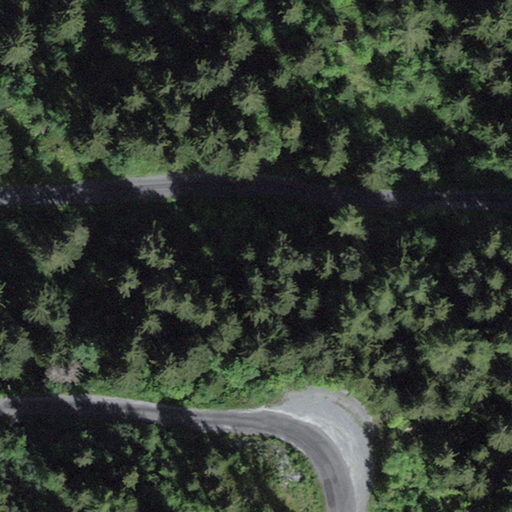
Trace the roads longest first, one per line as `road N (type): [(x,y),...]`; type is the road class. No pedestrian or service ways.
road 1 (unclassified): [(0,198),(168,189),(511,204)]
road 2 (unclassified): [(348,511),(361,440),(349,414),(326,401),(226,419),(0,401)]
